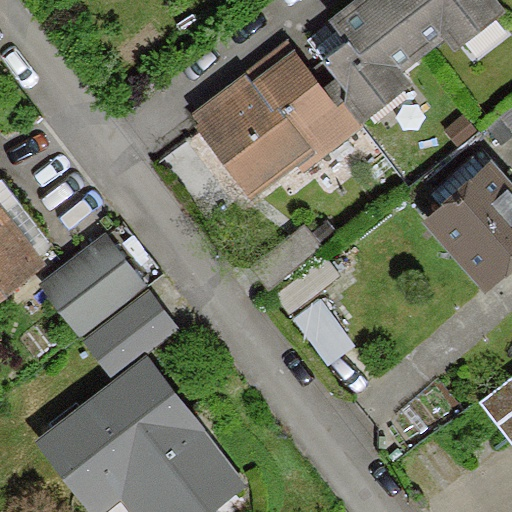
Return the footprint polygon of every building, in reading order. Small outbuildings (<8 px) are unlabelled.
[(344,36),(319,55),(335,75),(322,85),(351,124),(412,80),(403,67),(443,37),(453,48),(499,11),(490,0),(346,0),(327,15),(344,36)] [(287,38),(188,112),(251,195),(295,162),(300,170),(355,129),(351,124),(322,85),(287,38)] [(511,227),(467,176),(420,216),(482,289),(511,263),(511,227)] [(0,191),(0,297),(52,256),(0,191)] [(251,266),(269,289),(323,245),(305,222),(251,266)] [(103,231),(36,286),(78,338),(142,278),(103,231)] [(115,375),(37,434),(95,511),(102,511),(122,497),(133,511),(182,511),(194,503),(201,511),(207,511),(248,482),(148,350),(180,327),(149,286),(85,335),(115,375)] [(511,376),(481,401),(511,440),(511,376)]
